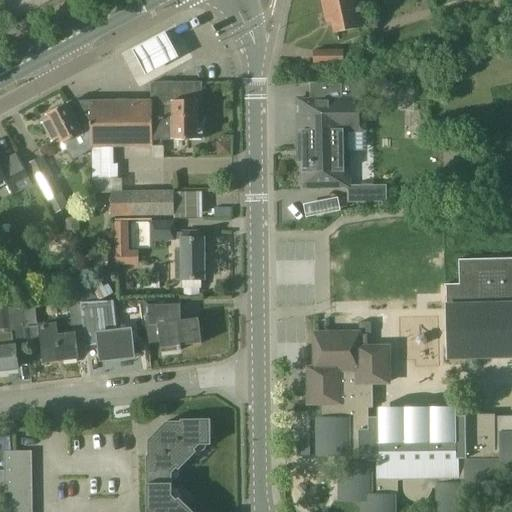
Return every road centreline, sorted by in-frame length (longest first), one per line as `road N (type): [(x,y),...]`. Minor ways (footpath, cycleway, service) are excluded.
road 1 (residential): [(258,373),(254,67),(237,0)]
road 2 (residential): [(0,404),(258,373)]
road 3 (residential): [(261,511),(258,373)]
